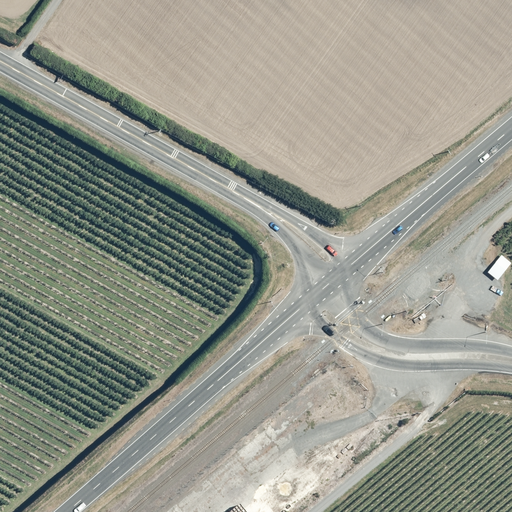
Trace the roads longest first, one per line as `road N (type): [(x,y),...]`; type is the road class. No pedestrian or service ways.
road 1 (secondary): [(301,306),(58,511)]
road 2 (secondary): [(265,210),(0,61)]
road 3 (secondary): [(511,368),(384,362),(301,306)]
road 4 (secondary): [(326,285),(354,321),(388,342),(511,352)]
road 5 (secondary): [(511,128),(354,262)]
